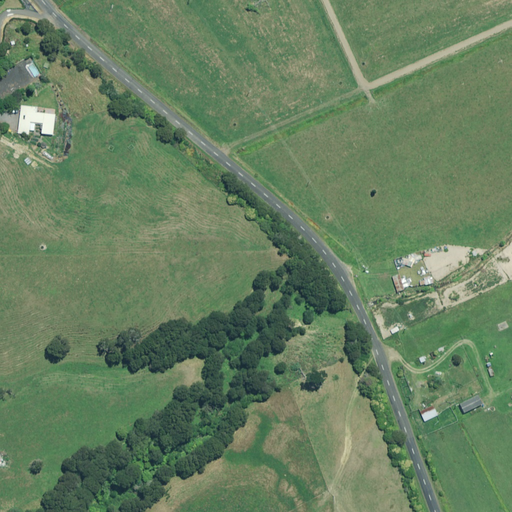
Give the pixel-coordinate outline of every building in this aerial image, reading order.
[(36,107),(20,106),(18,133),(28,134),(28,130),(35,131),(35,123),(42,123),(41,134),(52,135),(54,115),(36,113),(36,107)] [(417,261),(421,260),(420,255),(416,257),(415,253),(408,255),(409,259),(402,258),(401,265),(408,266),(411,267),(415,261),(417,261)] [(399,275),(391,277),(396,293),(404,291),(399,275)] [(431,277),(423,279),(425,285),(433,283),(431,277)] [(501,331),(508,327),(505,321),(497,325),(501,331)] [(417,375),(414,378),(419,384),(422,381),(417,375)] [(481,404),(476,394),(469,398),(470,399),(458,405),(462,414),(481,404)] [(437,416),(434,409),(421,415),(424,422),(437,416)]
